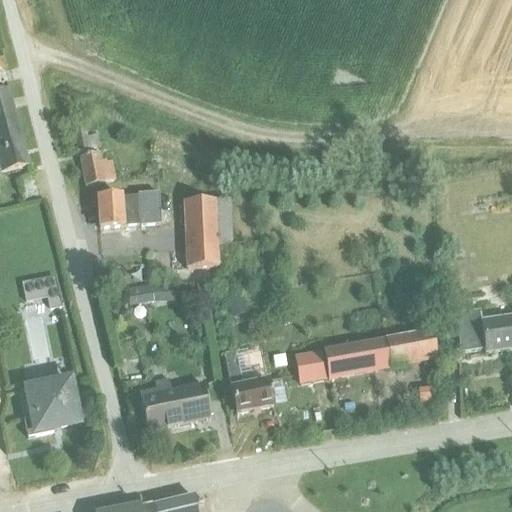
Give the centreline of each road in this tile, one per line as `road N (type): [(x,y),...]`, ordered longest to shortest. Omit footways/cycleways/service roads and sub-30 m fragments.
road 1 (unclassified): [(7,0),(133,490)]
road 2 (tertiary): [(511,425),(133,490)]
